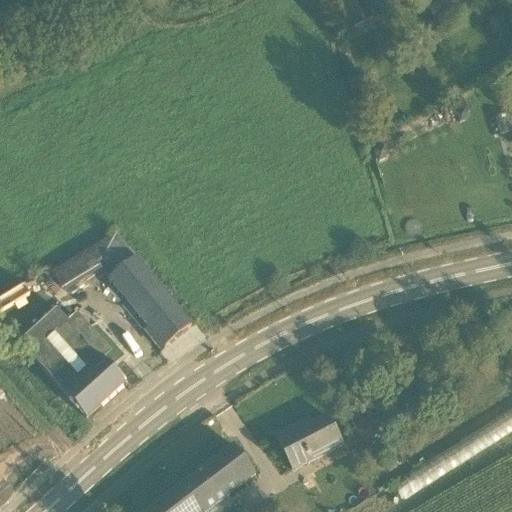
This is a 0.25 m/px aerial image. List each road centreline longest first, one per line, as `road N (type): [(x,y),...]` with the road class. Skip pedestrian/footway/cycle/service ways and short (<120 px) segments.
road 1 (secondary): [(44,511),(227,361),(382,294),(511,264)]
road 2 (track): [(0,375),(88,472)]
